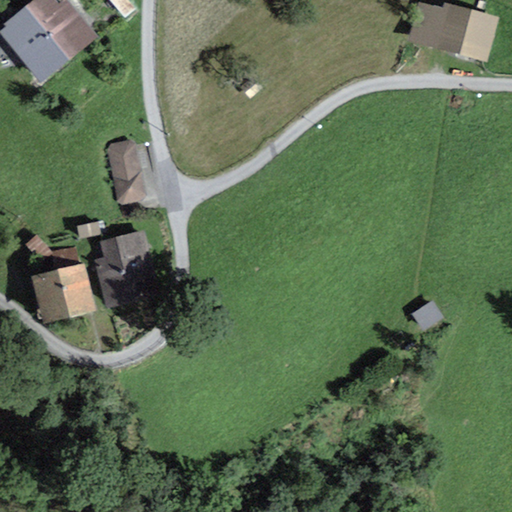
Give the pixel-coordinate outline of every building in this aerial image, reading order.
[(47,0),(39,0),(26,10),(64,57),(90,37),(64,5),(56,11),(47,0)] [(125,0),(111,0),(124,15),(132,9),(125,0)] [(440,43),(448,15),(421,8),(414,36),(440,43)] [(64,57),(26,10),(9,24),(11,27),(3,33),(39,77),(64,57)] [(448,15),(440,43),(483,54),(491,23),(449,11),(448,15)] [(110,148),(121,202),(140,198),(142,195),(139,178),(136,176),(138,174),(133,146),(130,144),(110,148)] [(100,224),(80,229),(82,239),(102,234),(100,224)] [(115,260),(97,265),(106,303),(156,291),(142,234),(111,242),(115,260)] [(28,246),(41,260),(50,252),(37,238),(28,246)] [(43,318),(92,306),(82,264),(79,263),(74,248),(54,253),(61,272),(34,280),(43,318)]
